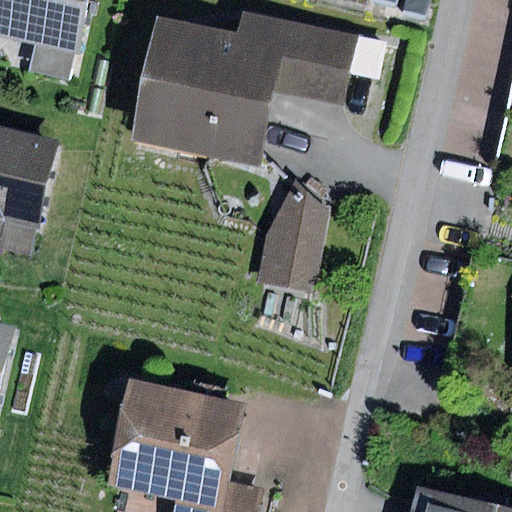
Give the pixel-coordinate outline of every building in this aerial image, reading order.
[(89,0),(0,0),(0,36),(35,45),(28,72),(69,83),(89,0)] [(240,35),(160,18),(134,143),(259,169),(275,92),(346,106),(360,37),(244,13),(240,35)] [(35,45),(0,36),(0,65),(28,72),(35,45)] [(61,140),(0,127),(0,252),(34,260),(61,140)] [(295,183),(266,235),(323,246),(329,212),(295,183)] [(266,235),(257,283),(313,294),(323,246),(266,235)] [(511,263),(475,254),(461,313),(511,324),(511,263)] [(511,324),(461,313),(454,343),(511,356),(511,324)] [(0,399),(18,327),(0,322),(0,399)] [(511,370),(511,356),(454,343),(446,375),(508,389),(511,370)] [(248,405),(132,380),(108,486),(177,501),(174,511),(263,511),(268,492),(230,484),(248,405)] [(511,511),(420,490),(415,511),(511,511)]
